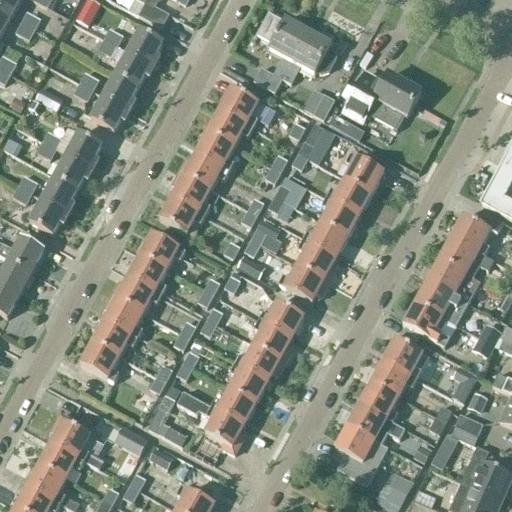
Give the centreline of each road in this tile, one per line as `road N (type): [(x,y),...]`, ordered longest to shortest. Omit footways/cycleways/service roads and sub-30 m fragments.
road 1 (residential): [(264,511),(511,51)]
road 2 (residential): [(0,441),(241,0)]
